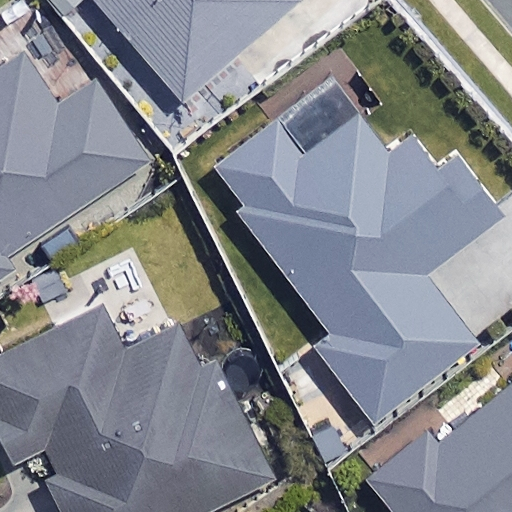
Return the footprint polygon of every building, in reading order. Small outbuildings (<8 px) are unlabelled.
[(97,0),(176,91),(283,0),(97,0)] [(53,101),(8,33),(0,37),(0,264),(3,263),(0,257),(0,246),(138,155),(87,79),(53,101)] [(366,125),(346,99),(297,135),(276,107),(203,161),(322,322),(306,333),(364,411),(468,334),(417,265),(492,209),(444,144),(428,155),(392,106),(366,125)] [(0,341),(0,458),(27,445),(60,511),(196,511),(267,478),(185,309),(112,344),(90,297),(0,341)] [(422,416),(360,465),(397,511),(511,511),(511,370),(434,432),(422,416)]
